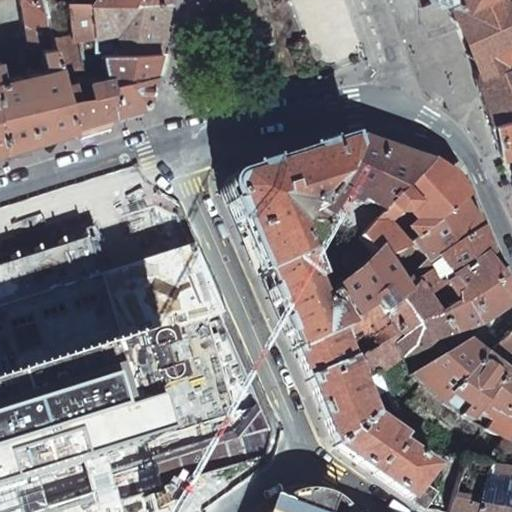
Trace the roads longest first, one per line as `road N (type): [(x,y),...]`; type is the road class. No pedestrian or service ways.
road 1 (residential): [(303,454),(164,144)]
road 2 (residential): [(164,144),(269,120),(399,108)]
road 3 (residential): [(399,108),(444,134),(469,163),(511,249)]
road 4 (residential): [(0,201),(164,144)]
